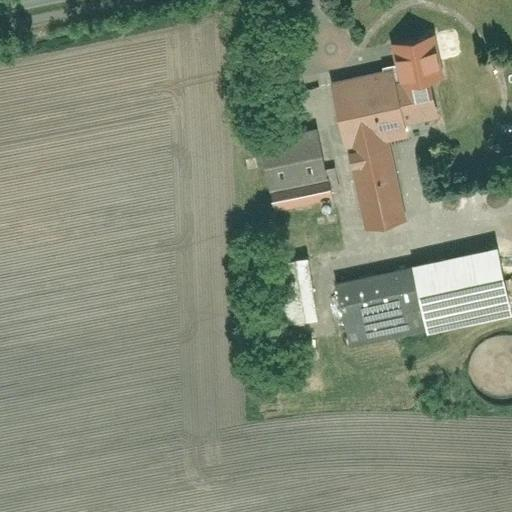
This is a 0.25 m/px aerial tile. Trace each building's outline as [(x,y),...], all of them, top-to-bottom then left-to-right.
[(397,65),(399,74),(432,68),(446,66),(439,28),(392,36),(397,65)] [(397,65),(335,76),(346,141),(352,140),(391,133),(409,130),(406,117),(399,74),(397,65)] [(399,74),(406,117),(440,111),(432,68),(399,74)] [(331,200),(316,124),(267,134),(282,210),(331,200)] [(352,140),(367,223),(406,216),(391,133),(352,140)] [(511,293),(500,238),(415,257),(430,327),(511,309),(511,293)] [(320,319),(308,250),(284,254),(296,323),(320,319)] [(430,327),(415,257),(339,273),(354,343),(430,327)] [(471,371),(475,383),(482,393),(492,399),(505,402),(511,401),(511,331),(510,331),(498,332),(486,337),(477,346),(472,358),(471,371)]
